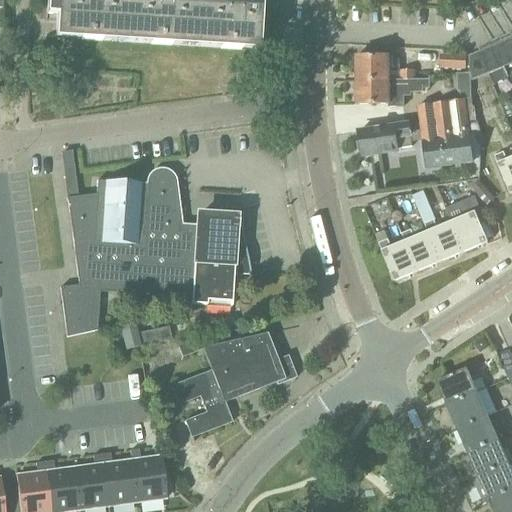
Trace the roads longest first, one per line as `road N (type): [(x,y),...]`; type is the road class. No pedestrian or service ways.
road 1 (residential): [(0,150),(313,103)]
road 2 (residential): [(382,366),(339,258),(313,103)]
road 3 (residential): [(0,449),(12,447),(27,426),(0,213)]
road 4 (unclassified): [(220,511),(276,443),(382,366)]
road 5 (residential): [(315,36),(460,36),(511,16)]
road 6 (residential): [(448,511),(382,366)]
road 7 (residential): [(511,280),(382,366)]
road 8 (unknown): [(320,165),(190,174)]
